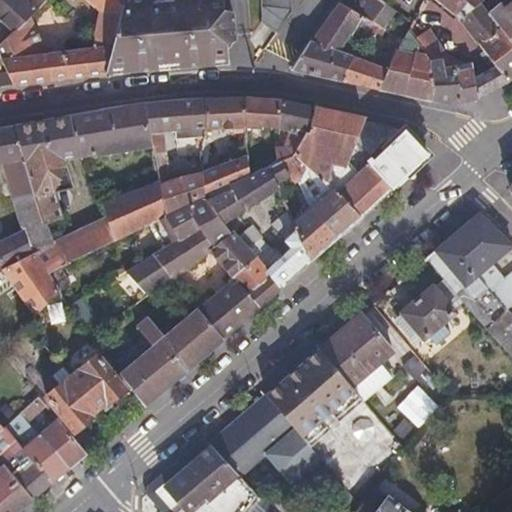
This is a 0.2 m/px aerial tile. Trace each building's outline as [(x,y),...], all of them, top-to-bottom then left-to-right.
[(0,0),(0,18),(13,32),(31,15),(45,0),(0,0)] [(45,0),(31,15),(35,25),(61,0),(45,0)] [(127,0),(94,0),(117,23),(122,6),(127,0)] [(203,68),(226,68),(225,53),(222,6),(221,0),(127,0),(122,6),(117,23),(111,48),(104,75),(146,72),(203,68)] [(257,29),(270,38),(289,10),(287,0),(256,0),(253,2),(257,29)] [(484,0),(431,0),(459,22),(488,59),(481,64),(484,75),(473,81),(470,67),(462,68),(442,58),(426,36),(415,43),(444,78),(453,106),(478,100),(507,82),(511,77),(511,47),(486,12),(480,5),(485,0),(484,0)] [(511,0),(501,8),(505,13),(511,8),(511,0)] [(498,4),(486,12),(511,47),(511,8),(505,13),(501,8),(498,4)] [(222,6),(225,53),(233,42),(231,14),(222,6)] [(290,72),(341,83),(352,58),(338,53),(355,25),(359,18),(338,6),(311,42),(310,42),(290,72)] [(382,30),(394,13),(385,6),(373,25),(377,27),(382,30)] [(12,86),(104,75),(111,48),(49,56),(35,25),(31,15),(13,32),(0,44),(0,61),(6,74),(12,86)] [(359,18),(355,25),(374,34),(377,27),(373,25),(359,18)] [(383,31),(382,30),(377,27),(374,34),(379,37),(383,31)] [(444,78),(415,43),(407,32),(399,45),(412,64),(415,67),(420,72),(430,102),(453,106),(444,78)] [(412,64),(399,45),(395,53),(393,53),(391,58),(376,90),(411,98),(410,64),(412,64)] [(374,67),(378,59),(364,53),(352,58),(374,67)] [(376,90),(391,58),(381,54),(378,59),(374,67),(352,58),(341,83),(376,90)] [(423,101),(430,102),(420,72),(415,67),(412,64),(410,64),(411,98),(423,101)] [(0,87),(12,86),(6,74),(0,75),(0,87)] [(242,128),(243,98),(205,99),(205,129),(242,128)] [(277,127),(280,102),(243,98),(242,128),(242,138),(248,178),(259,171),(267,167),(262,128),(277,127)] [(205,129),(205,99),(143,104),(148,134),(173,132),(187,131),(205,129)] [(278,161),(292,157),(307,134),(313,109),(280,102),(277,127),(291,129),(284,147),(277,146),(278,161)] [(148,225),(164,217),(158,185),(148,134),(143,104),(109,109),(114,131),(87,136),(90,159),(94,176),(103,174),(102,168),(109,160),(108,154),(118,152),(116,139),(134,137),(139,174),(97,188),(106,217),(113,242),(148,225)] [(114,131),(109,109),(14,128),(34,199),(43,224),(62,220),(54,194),(70,190),(61,162),(79,159),(87,187),(96,185),(94,176),(90,159),(87,136),(114,131)] [(344,168),(352,146),(361,121),(363,119),(313,109),(307,134),(292,157),(326,184),(330,167),(344,168)] [(361,121),(352,146),(370,168),(390,189),(425,157),(401,131),(361,121)] [(0,270),(50,244),(43,224),(34,199),(14,128),(0,129),(0,163),(0,164),(20,232),(0,241),(0,270)] [(188,139),(187,131),(173,132),(174,140),(188,139)] [(206,204),(248,178),(242,138),(231,138),(232,161),(199,173),(203,199),(206,204)] [(370,168),(352,146),(344,168),(330,167),(326,184),(332,191),(358,217),(390,189),(370,168)] [(332,191),(326,184),(292,157),(278,161),(288,176),(290,179),(300,191),(304,200),(312,209),(332,191)] [(276,184),(288,176),(278,161),(267,167),(259,171),(248,178),(206,204),(203,199),(164,217),(177,240),(196,228),(212,249),(230,237),(223,226),(278,191),(276,184)] [(158,185),(164,217),(203,199),(199,173),(158,185)] [(358,217),(332,191),(312,209),(317,216),(335,238),(358,217)] [(309,261),(335,238),(317,216),(312,209),(293,225),(296,231),(309,261)] [(296,231),(293,225),(287,210),(271,225),(285,242),(296,231)] [(50,244),(0,270),(0,271),(32,317),(57,292),(47,274),(58,268),(113,242),(106,217),(50,244)] [(161,250),(177,240),(164,217),(148,225),(161,250)] [(428,261),(487,330),(507,312),(511,306),(511,275),(499,288),(483,270),(511,247),(487,223),(473,222),(428,261)] [(304,266),(309,261),(296,231),(285,242),(291,250),(304,266)] [(234,234),(230,237),(212,249),(207,253),(208,254),(230,279),(254,259),(245,247),(242,244),(234,234)] [(249,239),(242,244),(245,247),(252,241),(249,239)] [(296,273),(304,266),(291,250),(283,257),(296,273)] [(279,287),(296,273),(283,257),(266,272),(269,276),(279,287)] [(269,276),(266,272),(254,259),(230,279),(232,281),(245,296),(269,276)] [(154,288),(135,265),(126,271),(144,296),(154,288)] [(57,292),(58,292),(68,285),(58,268),(47,274),(57,292)] [(221,337),(279,287),(269,276),(245,296),(232,281),(202,307),(195,298),(191,301),(199,311),(221,337)] [(428,335),(442,323),(454,313),(434,289),(405,315),(425,338),(428,335)] [(142,406),(221,337),(199,311),(165,340),(148,320),(136,329),(152,349),(119,377),(142,406)] [(487,330),(511,357),(511,317),(507,312),(487,330)] [(350,387),(379,362),(391,352),(362,316),(320,353),(350,387)] [(44,335),(31,318),(24,325),(38,341),(44,335)] [(451,333),(442,323),(428,335),(436,346),(451,333)] [(350,387),(320,353),(280,387),(314,426),(327,414),(346,436),(372,412),(363,402),(350,387)] [(423,391),(436,379),(416,356),(404,366),(423,391)] [(96,358),(70,379),(95,409),(104,402),(106,405),(123,391),(96,358)] [(350,387),(363,402),(392,377),(379,362),(350,387)] [(95,409),(70,379),(47,398),(73,432),(89,419),(87,416),(95,409)] [(314,426),(280,387),(267,398),(300,437),(314,426)] [(26,424),(44,407),(36,398),(18,415),(26,424)] [(213,449),(240,479),(265,457),(291,485),(320,460),(300,437),(267,398),(211,446),(213,449)] [(18,415),(3,429),(11,438),(26,424),(18,415)] [(66,470),(85,454),(56,421),(37,437),(66,470)] [(3,429),(3,430),(0,432),(0,463),(3,467),(31,500),(49,484),(21,450),(11,438),(3,429)] [(49,484),(66,470),(37,437),(21,450),(49,484)] [(248,511),(259,500),(240,479),(213,449),(165,490),(183,511),(248,511)] [(0,511),(16,511),(31,500),(3,467),(0,469),(0,511)] [(322,492),(339,511),(343,511),(355,500),(337,479),(322,492)] [(404,511),(389,501),(380,511),(404,511)]
